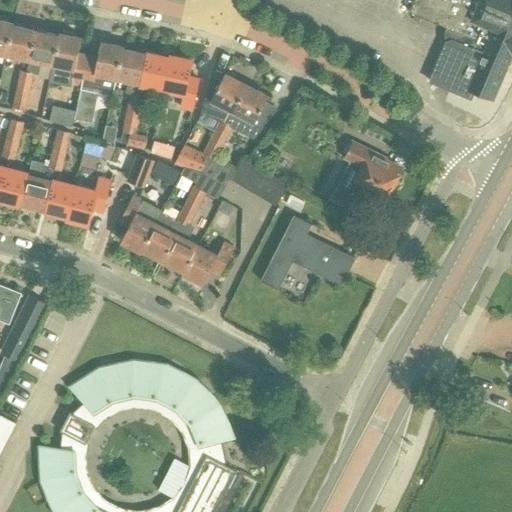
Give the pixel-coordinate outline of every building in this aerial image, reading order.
[(511,0),(414,0),(409,12),(447,27),(443,36),(445,41),(429,82),(470,98),(473,90),(493,98),(507,63),(509,64),(511,57),(511,0)] [(0,52),(7,54),(13,26),(13,23),(0,20),(0,52)] [(36,31),(13,26),(7,54),(29,59),(36,31)] [(29,59),(27,71),(34,73),(39,74),(41,62),(53,64),(59,35),(36,31),(29,59)] [(82,86),(89,54),(78,51),(81,38),(59,33),(59,35),(53,64),(49,81),(71,86),(72,84),(82,86)] [(117,78),(123,49),(122,49),(123,46),(101,42),(98,56),(89,54),(82,86),(92,88),(95,73),(117,78)] [(140,83),(146,54),(123,49),(117,78),(128,80),(125,93),(130,94),(137,95),(140,83)] [(170,59),(169,59),(146,54),(140,83),(163,88),(170,59)] [(170,59),(163,88),(184,92),(180,107),(192,110),(199,78),(189,76),(192,61),(170,57),(169,59),(170,59)] [(20,70),(16,88),(30,91),(34,73),(27,71),(20,70)] [(227,122),(247,83),(225,72),(221,80),(212,75),(201,111),(220,121),(221,118),(227,122)] [(269,95),(247,83),(227,122),(234,125),(238,127),(243,117),(263,127),(275,108),(265,102),(269,95)] [(26,110),(30,91),(16,88),(11,107),(26,110)] [(130,94),(126,112),(140,115),(144,96),(137,95),(130,94)] [(76,113),(75,120),(91,123),(94,109),(78,106),(76,113)] [(126,112),(122,131),(129,132),(136,134),(136,133),(140,115),(126,112)] [(20,141),(25,122),(10,118),(6,137),(20,141)] [(234,125),(227,122),(221,118),(220,121),(212,135),(225,142),(234,125)] [(105,125),(102,140),(114,143),(117,127),(105,125)] [(67,152),(72,133),(57,129),(52,148),(67,152)] [(136,133),(136,134),(129,132),(127,143),(127,144),(144,149),(147,136),(136,133)] [(223,146),(225,142),(212,135),(203,152),(210,157),(223,161),(229,150),(223,146)] [(15,160),(20,141),(6,137),(1,156),(15,160)] [(388,194),(401,169),(385,161),(387,157),(352,140),(343,158),(362,167),(356,178),(388,194)] [(197,151),(184,144),(177,160),(175,165),(185,167),(190,168),(197,151)] [(62,171),(67,152),(52,148),(47,167),(55,169),(62,171)] [(136,153),(128,174),(128,175),(126,180),(145,188),(155,160),(136,153)] [(236,169),(223,161),(210,157),(202,172),(201,171),(200,174),(205,176),(225,187),(230,179),(236,169)] [(236,169),(230,179),(276,206),(289,185),(243,157),(236,169)] [(55,169),(47,167),(44,166),(41,178),(29,175),(21,203),(45,209),(52,180),(55,169)] [(200,174),(201,171),(190,168),(185,167),(180,175),(196,182),(194,186),(185,203),(198,209),(203,201),(205,192),(199,189),(205,176),(200,174)] [(0,198),(21,203),(29,175),(5,169),(0,190),(0,198)] [(218,199),(225,187),(205,176),(199,189),(205,192),(218,199)] [(75,186),(68,215),(67,217),(89,222),(92,210),(102,212),(110,180),(99,177),(95,191),(75,186)] [(68,215),(75,186),(52,180),(45,209),(68,215)] [(142,249),(156,222),(162,212),(163,210),(144,200),(133,194),(118,224),(127,228),(121,240),(141,250),(142,249)] [(304,202),(290,195),(285,204),(300,211),(304,202)] [(220,200),(216,208),(218,208),(217,210),(229,216),(234,206),(222,200),(222,201),(220,200)] [(190,224),(198,209),(185,203),(177,219),(183,222),(164,260),(184,270),(198,244),(189,239),(195,227),(190,224)] [(341,284),(355,256),(307,232),(312,223),(294,213),(260,279),(278,288),(293,259),(341,284)] [(183,222),(177,219),(172,217),(167,228),(156,222),(142,249),(164,260),(183,222)] [(198,244),(184,270),(185,270),(184,272),(203,283),(210,271),(219,276),(235,247),(224,241),(217,254),(198,244)] [(0,319),(7,322),(12,308),(10,308),(17,291),(0,283),(0,319)] [(21,354),(49,299),(36,292),(14,336),(20,339),(14,351),(21,354)] [(58,303),(61,297),(54,293),(51,300),(58,303)] [(211,393),(206,396),(197,382),(184,372),(181,377),(167,366),(152,361),(150,367),(134,362),(118,363),(118,368),(101,369),(86,375),(88,380),(71,388),(79,406),(72,413),(70,411),(60,431),(62,432),(60,448),(41,445),(45,464),(40,465),(43,481),(53,495),(48,498),(57,511),(56,511),(215,511),(237,470),(226,464),(221,441),(232,438),(228,422),(223,423),(219,407),(211,393)] [(10,377),(0,372),(0,390),(2,392),(10,377)] [(0,454),(13,429),(16,423),(0,414),(0,454)]
